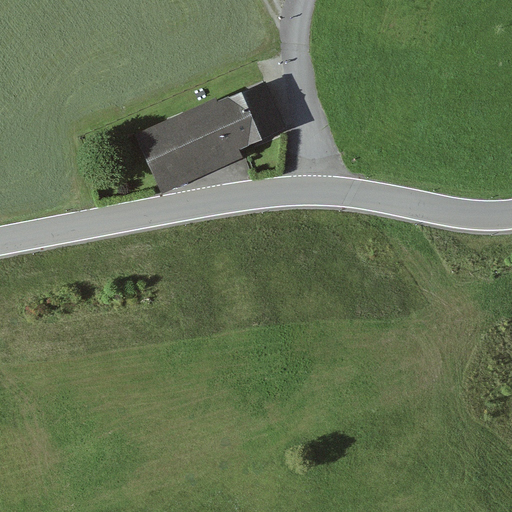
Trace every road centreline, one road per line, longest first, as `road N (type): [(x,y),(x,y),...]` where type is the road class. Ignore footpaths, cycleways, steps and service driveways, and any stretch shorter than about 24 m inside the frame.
road 1 (tertiary): [(0,240),(313,191)]
road 2 (tertiary): [(313,191),(452,214),(511,213)]
road 3 (residential): [(313,191),(295,39),(308,0)]
